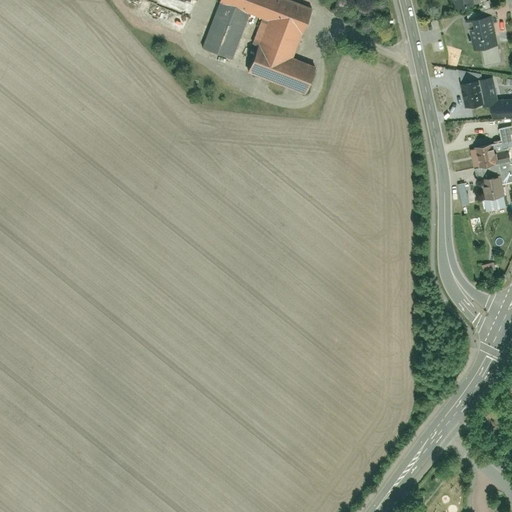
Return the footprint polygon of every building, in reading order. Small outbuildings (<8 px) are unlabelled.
[(247,72),(306,95),(317,66),(293,57),(312,7),(294,0),(220,0),(203,47),(232,58),(250,13),(262,18),(253,42),(258,44),(247,72)] [(482,47),(498,43),(492,13),(467,19),(473,49),(482,47)] [(498,43),(482,47),(485,64),(502,60),(498,43)] [(490,104),(492,116),(511,114),(511,96),(498,97),(494,76),(460,81),(464,106),(483,103),(483,106),(490,104)] [(498,162),(509,159),(507,148),(496,151),(493,141),(474,145),(479,166),(498,162)] [(500,173),(502,182),(511,180),(511,170),(509,159),(498,162),(500,173)] [(481,178),(485,198),(505,193),(502,182),(500,173),(481,178)] [(463,182),(456,184),(462,204),(469,202),(463,182)] [(483,273),(495,270),(493,261),(481,264),(483,273)]
